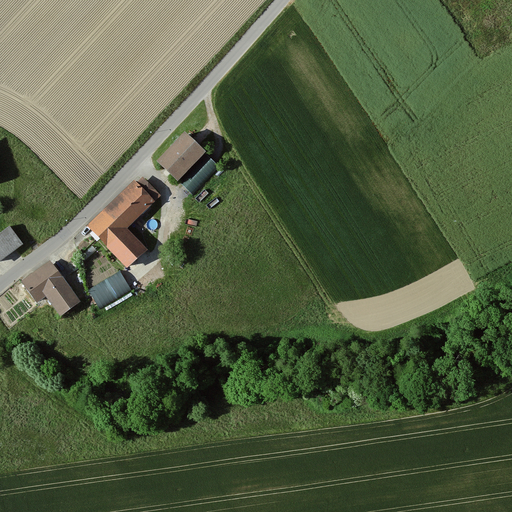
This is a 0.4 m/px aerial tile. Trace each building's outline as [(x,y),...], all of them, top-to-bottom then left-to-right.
[(208,155),(187,136),(159,165),(180,185),(208,155)] [(157,203),(136,181),(87,227),(129,271),(149,251),(129,230),(157,203)] [(12,228),(0,236),(0,263),(24,246),(12,228)] [(82,304),(51,262),(22,284),(38,305),(46,299),(62,319),(82,304)] [(90,287),(99,306),(132,290),(123,271),(90,287)]
